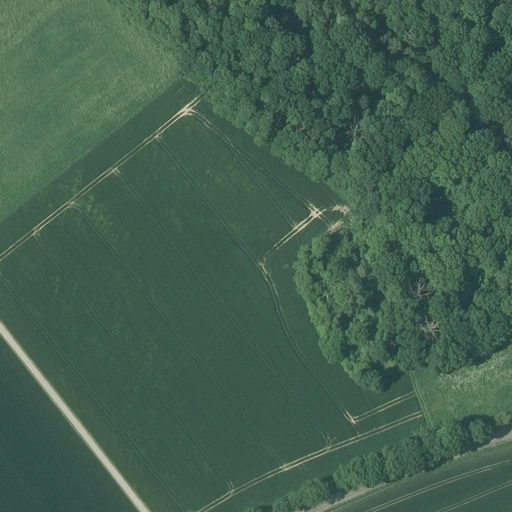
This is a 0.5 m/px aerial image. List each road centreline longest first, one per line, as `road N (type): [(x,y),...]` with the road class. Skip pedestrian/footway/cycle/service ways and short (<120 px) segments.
road 1 (track): [(272,511),(511,418)]
road 2 (track): [(0,329),(143,511)]
